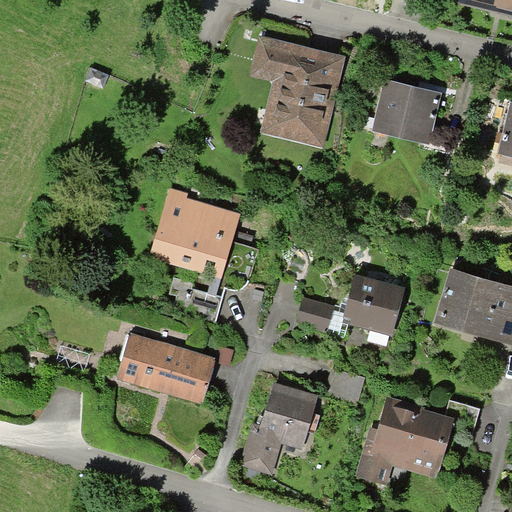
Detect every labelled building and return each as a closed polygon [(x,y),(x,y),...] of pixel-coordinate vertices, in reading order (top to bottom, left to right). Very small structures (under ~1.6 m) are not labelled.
[(511,0),(457,0),(457,1),(511,14),(511,0)] [(317,142),(336,62),(261,44),(254,73),(277,79),(269,110),(279,113),(277,122),(302,128),(300,138),(317,142)] [(428,136),(433,117),(438,94),(383,81),(373,123),(428,136)] [(511,148),(511,106),(509,106),(499,146),(511,148)] [(234,221),(167,201),(151,254),(200,268),(209,238),(227,243),(234,221)] [(439,318),(486,332),(499,288),(451,274),(438,318),(439,318)] [(341,321),(389,334),(401,291),(353,278),(341,321)] [(169,315),(213,327),(221,298),(190,290),(191,284),(172,279),(167,296),(174,297),(169,315)] [(493,336),(509,341),(511,332),(511,300),(504,298),(493,336)] [(296,322),(326,330),(330,315),(300,306),(296,322)] [(213,362),(127,336),(114,378),(201,403),(213,362)] [(363,379),(334,371),(326,400),(354,408),(363,379)] [(300,445),(313,402),(270,389),(258,431),(253,430),(243,466),(266,473),(276,438),(300,445)] [(434,468),(435,462),(444,431),(470,438),(478,410),(447,401),(441,421),(387,405),(378,434),(369,431),(356,476),(383,484),(389,462),(408,467),(409,464),(433,470),(434,468)]
